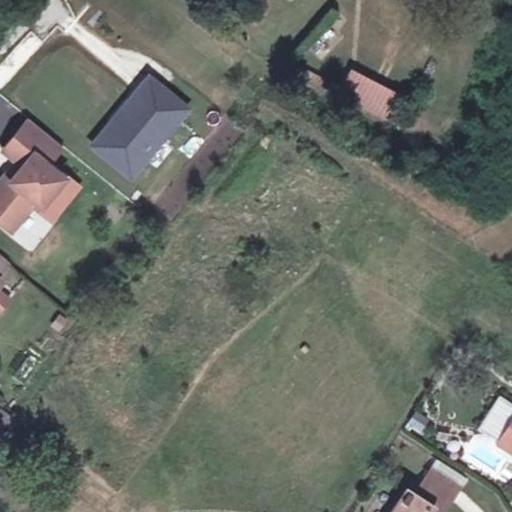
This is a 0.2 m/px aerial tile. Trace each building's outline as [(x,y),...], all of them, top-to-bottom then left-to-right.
[(352,72),(340,96),(395,126),(408,101),(352,72)] [(149,82),(136,97),(153,111),(166,95),(149,82)] [(106,133),(93,149),(131,181),(188,114),(166,95),(153,111),(136,97),(123,113),(134,121),(116,142),(106,133)] [(123,113),(106,133),(116,142),(134,121),(123,113)] [(24,172),(13,185),(0,200),(0,227),(11,236),(36,205),(43,211),(66,183),(49,169),(63,152),(30,124),(4,155),(24,172)] [(0,200),(13,185),(6,180),(0,187),(0,200)] [(0,416),(0,443),(14,429),(1,416),(0,416)] [(511,425),(500,443),(511,450),(511,425)] [(448,511),(460,495),(435,478),(419,503),(411,498),(401,511),(448,511)]
